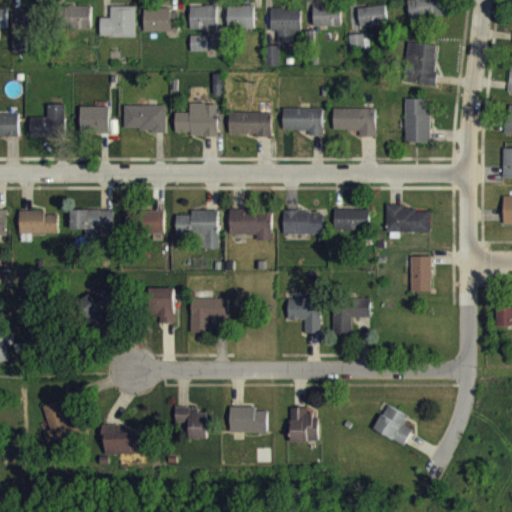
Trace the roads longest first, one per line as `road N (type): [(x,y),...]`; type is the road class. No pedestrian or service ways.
road 1 (residential): [(0,172),(468,172)]
road 2 (residential): [(482,0),(469,130),(470,369)]
road 3 (residential): [(470,369),(139,369)]
